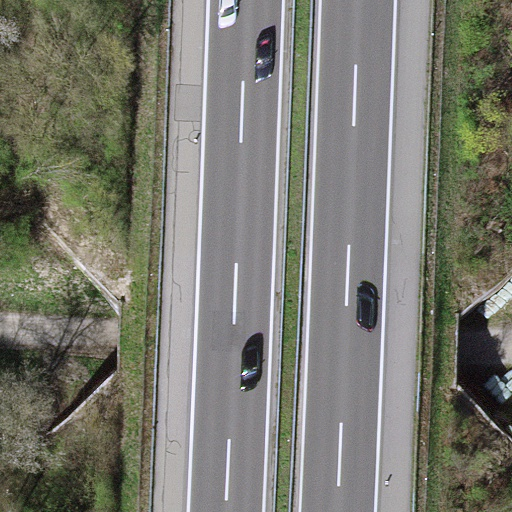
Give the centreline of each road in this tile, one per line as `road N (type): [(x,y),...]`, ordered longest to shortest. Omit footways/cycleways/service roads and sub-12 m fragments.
road 1 (motorway): [(245,0),(225,511)]
road 2 (motorway): [(337,511),(357,0)]
road 3 (track): [(458,350),(0,329)]
